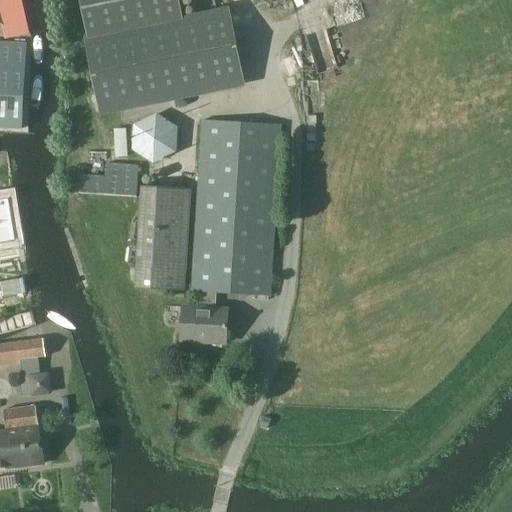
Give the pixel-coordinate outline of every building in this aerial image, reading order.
[(28,33),(20,0),(0,0),(0,25),(4,25),(7,38),(28,33)] [(79,0),(87,38),(183,19),(179,0),(79,0)] [(183,19),(87,38),(103,111),(245,82),(230,11),(183,21),(183,19)] [(0,127),(21,129),(26,43),(0,41),(0,127)] [(179,116),(134,115),(133,154),(178,156),(179,116)] [(202,120),(191,291),(198,291),(217,292),(269,296),(280,125),(202,120)] [(116,153),(127,153),(127,126),(116,126),(116,153)] [(79,193),(104,195),(136,197),(138,164),(106,162),(105,175),(80,174),(79,193)] [(191,189),(141,186),(134,287),(184,290),(191,189)] [(216,308),(217,292),(198,291),(197,307),(182,306),(180,340),(226,342),(228,308),(216,308)] [(18,377),(21,397),(52,393),(49,372),(40,374),(39,370),(38,358),(46,357),(43,338),(0,343),(0,365),(21,363),(23,376),(18,377)] [(0,430),(0,470),(45,464),(36,405),(4,410),(6,429),(0,430)]
